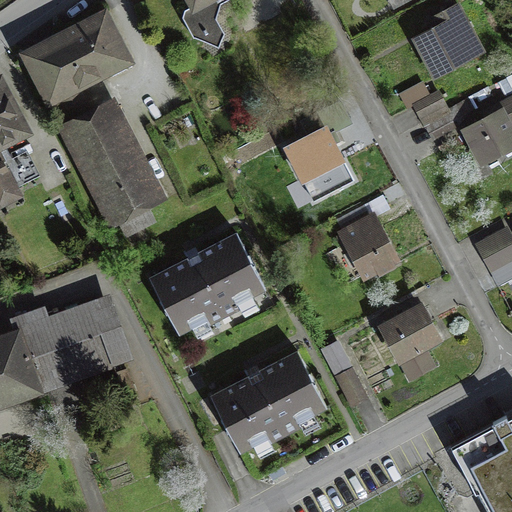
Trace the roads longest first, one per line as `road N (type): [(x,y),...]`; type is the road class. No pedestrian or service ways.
road 1 (residential): [(510,370),(314,0)]
road 2 (residential): [(244,511),(510,370)]
